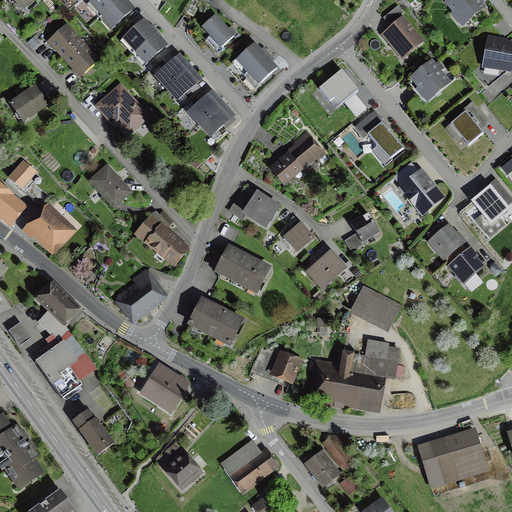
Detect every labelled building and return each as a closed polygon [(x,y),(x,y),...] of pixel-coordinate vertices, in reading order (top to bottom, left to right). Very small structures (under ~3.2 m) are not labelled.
[(40,0),(6,0),(21,17),(40,0)] [(93,0),(87,5),(99,18),(119,0),(93,0)] [(136,10),(126,0),(119,0),(99,18),(112,33),(136,10)] [(488,11),(479,0),(447,0),(444,2),(463,28),(488,11)] [(214,17),(201,29),(219,48),(232,36),(214,17)] [(121,41),(132,53),(157,31),(146,19),(121,41)] [(426,47),(404,19),(381,38),(403,65),(426,47)] [(48,45),(63,62),(83,44),(67,27),(48,45)] [(170,46),(157,31),(132,53),(145,68),(170,46)] [(511,74),(511,43),(491,38),(482,70),(511,78),(511,74)] [(225,66),(238,82),(268,56),(255,41),(225,66)] [(97,61),(83,44),(63,62),(78,78),(97,61)] [(158,78),(170,91),(195,68),(183,55),(158,78)] [(282,72),(268,56),(238,82),(252,98),(282,72)] [(453,86),(433,62),(408,83),(428,107),(453,86)] [(207,82),(195,68),(170,91),(183,105),(207,82)] [(371,105),(346,73),(322,91),(347,123),(371,105)] [(151,118),(122,88),(96,113),(125,143),(151,118)] [(35,89),(10,104),(22,123),(47,107),(35,89)] [(189,116),(201,129),(226,106),(214,94),(189,116)] [(239,120),(226,106),(201,129),(214,143),(239,120)] [(474,111),(451,130),(468,152),(492,134),(474,111)] [(405,153),(378,116),(357,131),(384,168),(405,153)] [(324,159),(308,138),(270,169),(286,189),(324,159)] [(23,162),(8,179),(18,188),(33,171),(23,162)] [(129,195),(106,170),(92,182),(114,207),(129,195)] [(446,203),(422,174),(399,192),(422,222),(446,203)] [(511,200),(496,181),(490,187),(506,206),(511,200)] [(506,206),(490,187),(473,200),(491,221),(507,208),(506,206)] [(26,212),(0,190),(0,215),(14,227),(26,212)] [(281,214),(258,199),(244,219),(267,235),(281,214)] [(69,234),(45,211),(29,228),(52,251),(69,234)] [(164,212),(159,217),(168,227),(173,222),(164,212)] [(380,235),(367,214),(350,225),(362,246),(380,235)] [(185,252),(151,220),(138,234),(173,265),(185,252)] [(465,247),(450,227),(429,244),(443,263),(465,247)] [(314,242),(304,229),(286,243),(296,256),(314,242)] [(271,269),(230,249),(218,272),(259,293),(271,269)] [(489,270),(475,250),(448,268),(462,288),(489,270)] [(333,254),(320,265),(335,283),(348,272),(333,254)] [(323,293),(335,283),(320,265),(308,275),(323,293)] [(92,271),(85,280),(90,284),(97,276),(92,271)] [(141,289),(119,304),(130,320),(163,297),(146,273),(135,281),(141,289)] [(77,309),(49,283),(35,298),(50,311),(39,322),(56,338),(65,328),(62,325),(77,309)] [(403,309),(366,290),(354,312),(391,332),(403,309)] [(243,322),(203,302),(191,325),(232,345),(243,322)] [(329,319),(318,318),(317,326),(328,327),(329,319)] [(23,324),(10,333),(21,348),(34,339),(23,324)] [(44,358),(37,363),(65,401),(83,388),(80,384),(97,372),(71,335),(60,342),(51,349),(42,355),(44,358)] [(312,365),(306,399),(376,412),(382,382),(393,384),(400,348),(363,341),(361,355),(336,351),(333,368),(312,365)] [(305,362),(284,354),(275,379),(296,387),(305,362)] [(189,387),(161,369),(144,396),(172,414),(189,387)] [(88,413),(75,423),(99,456),(113,446),(88,413)] [(23,493),(47,476),(36,461),(41,457),(20,427),(15,431),(5,416),(0,418),(0,472),(2,476),(8,471),(23,493)] [(477,431),(432,445),(447,491),(492,477),(477,431)] [(337,436),(324,445),(341,469),(354,460),(337,436)] [(262,457),(254,446),(226,466),(246,493),(279,468),(268,453),(262,457)] [(344,478),(325,453),(309,466),(328,490),(344,478)] [(200,475),(186,458),(170,472),(184,488),(200,475)] [(35,511),(77,511),(64,492),(35,511)] [(278,511),(281,511),(272,499),(258,509),(259,511),(278,511)] [(392,511),(386,502),(371,511),(392,511)]
